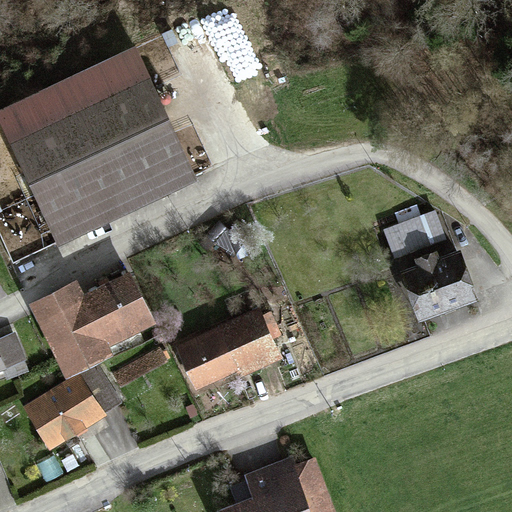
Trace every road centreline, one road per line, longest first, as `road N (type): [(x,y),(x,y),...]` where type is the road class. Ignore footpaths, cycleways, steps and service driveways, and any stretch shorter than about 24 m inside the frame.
road 1 (residential): [(0,305),(197,210),(351,155),(380,153),(492,225),(511,258)]
road 2 (residential): [(44,511),(210,438),(511,330)]
